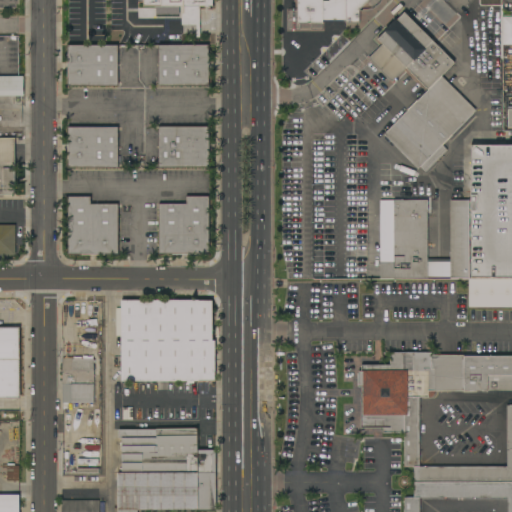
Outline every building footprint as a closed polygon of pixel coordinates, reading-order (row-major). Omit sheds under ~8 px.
[(212,0),(212,6),(200,6),(200,37),(196,37),(196,25),(182,25),(182,6),(143,6),(143,0),(212,0)] [(329,0),(329,1),(323,1),(323,0),(298,0),(298,24),(360,24),(360,11),(364,11),(369,11),(374,9),(379,6),(382,2),(382,0),(329,0)] [(483,0),(502,0),(502,90),(487,90),(487,79),(483,80),(483,0)] [(442,145),(446,150),(425,172),(420,167),(418,169),(384,135),(428,90),(406,68),(392,82),(368,58),(382,44),(377,39),(404,12),(409,17),(423,3),(447,27),(433,41),(454,63),(441,76),(476,110),(442,145)] [(68,86),(68,46),(117,45),(118,86),(68,86)] [(159,45),(208,45),(208,86),(159,86),(159,45)] [(0,76),(23,76),(23,96),(22,96),(22,98),(12,98),(12,96),(0,96),(0,76)] [(370,119),(365,114),(379,100),(384,105),(370,119)] [(118,168),(68,168),(68,128),(118,127),(118,168)] [(159,127),(208,127),(208,168),(159,168),(159,127)] [(0,138),(15,138),(15,190),(24,190),(24,198),(15,198),(15,195),(0,195),(0,138)] [(511,278),(471,279),(471,146),(511,145),(511,278)] [(118,255),(68,255),(68,197),(91,197),(91,204),(118,204),(118,255)] [(159,205),(186,205),(186,197),(209,197),(209,254),(159,254),(159,205)] [(380,200),(427,200),(427,259),(450,258),(450,200),(469,200),(469,278),(428,278),(428,279),(380,279),(380,200)] [(0,225),(15,225),(15,255),(0,255),(0,225)] [(511,310),(469,310),(469,279),(471,279),(511,278),(511,310)] [(121,300),(212,300),(212,341),(215,341),(215,381),(168,381),(168,382),(167,383),(165,383),(163,383),(162,381),(121,381),(121,300)] [(0,328),(19,328),(20,398),(0,398),(0,328)] [(414,467),(404,467),(404,436),(383,436),(383,432),(362,432),(361,389),(359,389),(359,371),(362,371),(362,366),(390,366),(390,353),(429,353),(429,369),(431,369),(431,355),(511,355),(511,391),(434,391),(434,394),(431,397),(420,397),(420,466),(507,466),(507,405),(511,405),(511,483),(414,483),(414,467)] [(62,358),(73,358),(83,358),(83,356),(87,356),(87,357),(92,357),(92,356),(93,356),(93,359),(94,359),(94,371),(93,371),(94,403),(68,403),(68,409),(63,409),(63,403),(62,403),(62,358)] [(117,511),(117,473),(122,473),(122,451),(120,451),(120,443),(122,443),(122,439),(118,439),(118,430),(156,430),(156,429),(197,428),(197,450),(216,450),(216,511),(198,511),(198,510),(137,510),(137,511),(117,511)] [(97,440),(97,445),(96,445),(96,446),(95,447),(88,448),(88,446),(82,446),(82,447),(79,447),(79,446),(77,446),(76,442),(97,440)] [(19,481),(7,481),(7,465),(19,466),(19,481)] [(511,483),(511,511),(507,511),(507,498),(420,498),(420,511),(404,511),(404,497),(414,497),(414,483),(511,483)] [(0,511),(0,495),(19,495),(19,511),(0,511)] [(61,511),(61,501),(99,501),(99,511),(61,511)]
